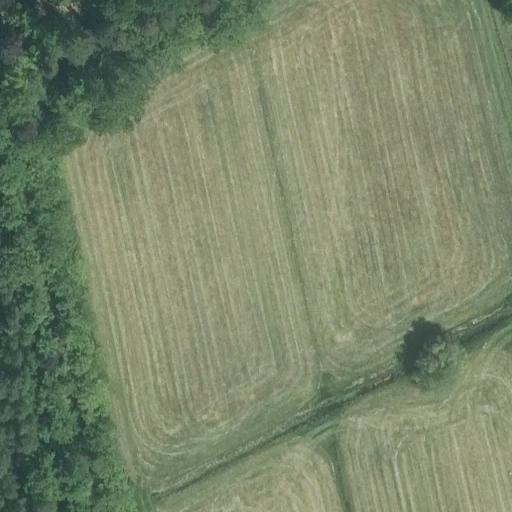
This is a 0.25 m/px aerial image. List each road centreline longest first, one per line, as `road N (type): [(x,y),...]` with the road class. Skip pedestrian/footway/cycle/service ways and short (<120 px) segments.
road 1 (track): [(10,69),(102,511)]
road 2 (track): [(146,0),(10,69)]
